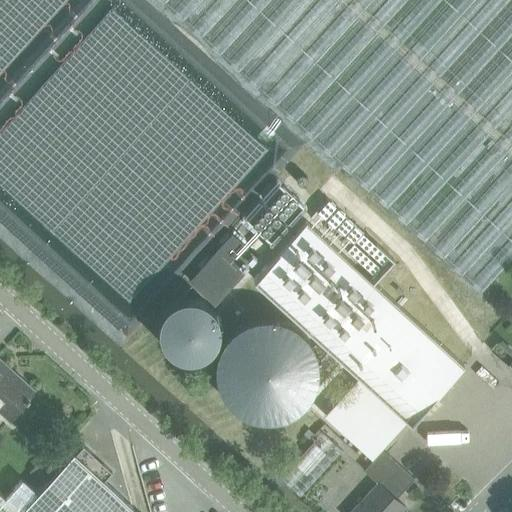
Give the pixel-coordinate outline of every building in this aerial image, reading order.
[(511,0),(160,0),(334,158),(479,290),(511,253),(511,0)] [(278,182),(246,217),(270,238),(301,204),(278,182)] [(411,421),(464,364),(304,219),(252,276),(411,421)] [(231,232),(188,279),(214,303),(257,256),(231,232)] [(0,362),(0,409),(7,416),(32,387),(16,372),(13,375),(0,362)] [(342,448),(322,430),(280,476),(299,494),(342,448)] [(22,478),(4,498),(20,511),(139,511),(104,480),(113,470),(83,443),(75,452),(68,447),(49,468),(37,481),(31,487),(22,478)] [(396,511),(405,503),(397,495),(414,477),(382,448),(366,466),(379,479),(349,511),(396,511)] [(49,468),(39,460),(27,472),(37,481),(49,468)] [(0,511),(20,511),(4,498),(0,493),(0,511)]
